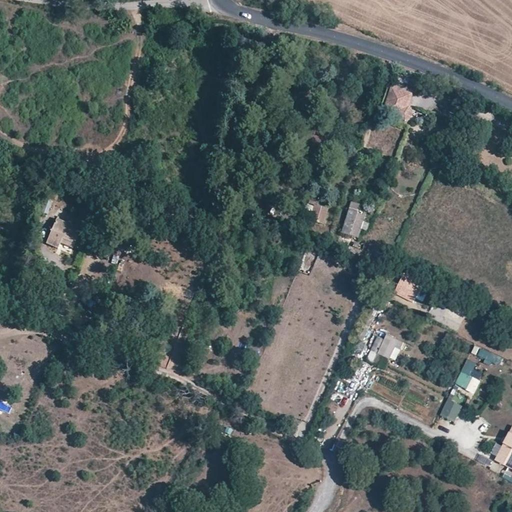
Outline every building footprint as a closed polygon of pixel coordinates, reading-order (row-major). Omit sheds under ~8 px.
[(415,93),(390,85),(382,112),(407,119),(415,93)] [(252,202),(257,203),(261,192),(252,189),(249,196),(254,197),(252,202)] [(328,208),(311,205),(309,221),(325,223),(328,208)] [(349,236),(357,212),(349,210),(342,234),(349,236)] [(364,216),(357,212),(349,236),(357,239),(364,216)] [(45,244),(70,254),(81,229),(56,218),(45,244)] [(412,303),(420,288),(402,278),(393,294),(412,303)] [(456,330),(464,315),(436,301),(428,316),(456,330)] [(397,350),(403,353),(407,345),(389,336),(380,355),(392,361),(397,350)] [(467,360),(460,373),(469,378),(476,365),(467,360)] [(460,373),(454,385),(473,396),(479,383),(469,378),(460,373)] [(0,409),(9,413),(12,405),(0,400),(0,409)] [(446,401),(440,415),(454,422),(461,408),(446,401)] [(511,423),(493,462),(511,470),(511,423)] [(202,441),(207,444),(217,427),(212,424),(202,441)]
